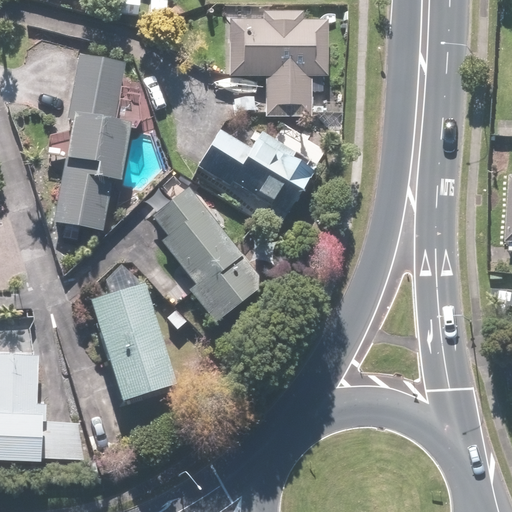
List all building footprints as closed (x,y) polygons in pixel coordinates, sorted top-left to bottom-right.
[(136,1),(130,0),(113,0),(111,20),(132,23),(136,1)] [(295,20),(253,19),(253,39),(221,38),(221,83),(262,84),(261,118),(307,119),(307,84),(321,84),(322,26),(295,25),(295,20)] [(53,187),(70,189),(63,235),(94,240),(101,194),(111,196),(120,132),(104,130),(113,69),(72,63),(53,187)] [(222,131),(198,163),(276,222),(311,175),(258,136),(247,150),(222,131)] [(256,290),(181,198),(140,231),(215,324),(256,290)] [(133,292),(82,306),(110,412),(161,399),(133,292)] [(34,359),(0,357),(0,469),(30,471),(30,466),(73,469),(75,428),(38,426),(38,408),(32,407),(34,359)]
